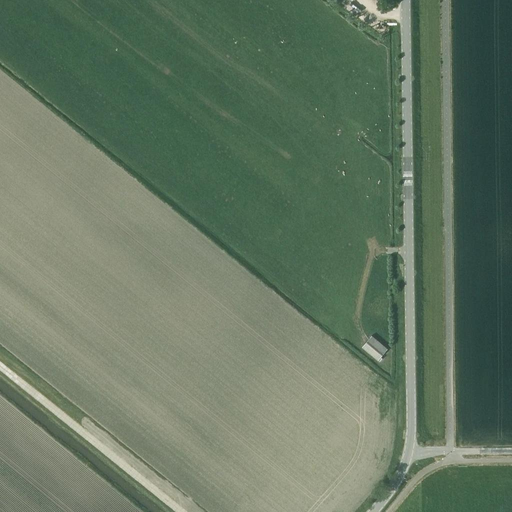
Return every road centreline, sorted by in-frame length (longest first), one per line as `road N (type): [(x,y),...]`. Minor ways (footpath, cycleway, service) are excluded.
road 1 (tertiary): [(372,511),(400,474),(411,424),(405,0)]
road 2 (track): [(194,511),(0,352)]
